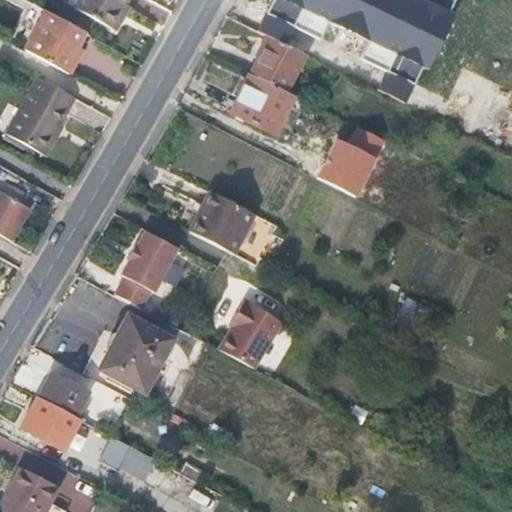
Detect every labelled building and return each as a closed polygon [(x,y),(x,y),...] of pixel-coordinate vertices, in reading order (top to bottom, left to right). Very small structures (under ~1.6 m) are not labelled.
[(124,4),(125,0),(76,0),(72,9),(112,32),(127,6),(124,4)] [(452,15),(421,0),(284,0),(426,70),(452,15)] [(73,50),(82,34),(45,12),(24,52),(68,77),(80,54),(73,50)] [(272,37),(268,35),(259,55),(262,57),(272,37)] [(259,55),(250,72),(288,91),(295,76),(301,65),(306,54),(272,37),(262,57),(259,55)] [(301,65),(295,76),(305,81),(310,70),(301,65)] [(288,91),(250,72),(230,111),(274,133),(293,93),(288,91)] [(44,158),(76,101),(39,80),(6,136),(44,158)] [(383,142),(356,130),(349,146),(332,138),(312,180),(356,200),(383,142)] [(255,214),(211,190),(187,232),(232,256),(255,214)] [(0,237),(11,243),(30,209),(0,192),(0,191),(0,237)] [(154,293),(177,250),(144,232),(136,246),(134,245),(126,259),(128,261),(120,275),(123,277),(114,294),(141,309),(150,292),(154,293)] [(218,350),(253,368),(278,322),(243,300),(228,325),(231,328),(218,350)] [(99,370),(143,394),(172,339),(128,317),(99,370)] [(51,369),(36,397),(75,417),(89,389),(51,369)] [(36,397),(34,396),(17,427),(61,451),(79,420),(75,417),(36,397)] [(157,461),(118,441),(105,465),(119,472),(123,471),(146,483),(157,461)] [(42,511),(56,490),(19,467),(0,495),(0,511),(42,511)] [(431,469),(421,492),(468,511),(479,511),(488,494),(431,469)]
